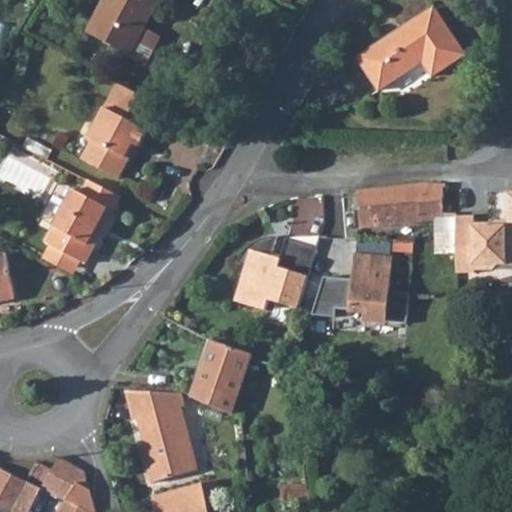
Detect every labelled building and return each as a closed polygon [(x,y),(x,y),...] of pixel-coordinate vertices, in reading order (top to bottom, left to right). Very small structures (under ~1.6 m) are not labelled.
[(104,0),(88,31),(141,60),(147,58),(159,36),(144,28),(158,0),(104,0)] [(380,93),(424,64),(433,77),(466,56),(434,9),(358,60),(380,93)] [(91,137),(95,139),(85,158),(121,178),(131,159),(128,157),(135,143),(141,145),(162,105),(119,83),(91,137)] [(84,195),(77,191),(48,246),(54,249),(83,263),(88,266),(102,240),(98,238),(102,229),(107,230),(122,199),(91,182),(84,195)] [(361,219),(373,218),(373,224),(418,219),(423,219),(422,183),(358,190),(361,219)] [(423,219),(442,217),(442,196),(442,183),(422,183),(423,219)] [(459,273),(477,272),(478,269),(496,268),(502,262),(511,262),(511,218),(511,225),(500,226),(500,222),(477,222),(477,215),(458,216),(459,273)] [(301,308),(319,245),(288,236),(282,257),(273,254),(279,235),(274,235),(267,235),(258,237),(249,243),(242,254),(239,262),(246,264),(236,299),(268,309),(271,299),(301,308)] [(360,249),(415,254),(416,242),(361,237),(360,249)] [(83,263),(54,249),(47,261),(76,276),(83,263)] [(393,256),(357,252),(355,270),(358,270),(357,278),(326,275),(315,313),(337,316),(338,307),(368,310),(367,319),(407,323),(409,302),(410,292),(390,290),(393,256)] [(0,305),(18,302),(10,257),(0,258),(0,305)] [(336,328),(366,331),(367,319),(368,310),(338,307),(337,316),(336,328)] [(234,413),(253,360),(256,353),(218,343),(213,340),(195,396),(234,413)] [(138,416),(144,415),(150,441),(145,442),(154,479),(201,468),(185,405),(188,404),(185,390),(131,387),(138,416)] [(96,511),(86,471),(63,458),(54,473),(45,488),(44,489),(65,498),(54,511),(96,511)] [(0,511),(30,511),(44,489),(29,482),(0,467),(0,511)] [(211,504),(222,502),(217,480),(156,492),(159,508),(211,504)]
